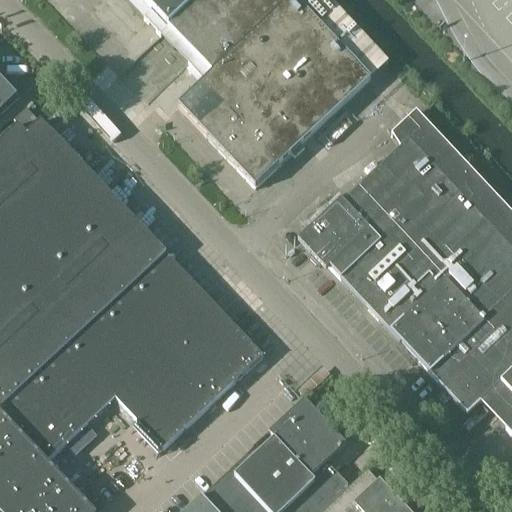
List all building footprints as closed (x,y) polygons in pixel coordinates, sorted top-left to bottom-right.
[(137,0),(167,31),(211,78),(177,110),(254,192),(369,84),(387,66),(325,0),(137,0)] [(0,115),(16,101),(0,84),(0,115)] [(36,123),(25,111),(12,123),(23,134),(36,123)] [(340,204),(298,244),(297,245),(325,274),(328,271),(389,336),(429,378),(466,418),(496,390),(511,406),(511,218),(415,115),(391,138),(399,151),(342,205),(340,204)] [(0,146),(0,511),(87,511),(44,467),(114,403),(162,454),(261,361),(165,259),(39,126),(25,139),(17,130),(0,146)] [(400,511),(366,474),(331,507),(308,482),(342,450),(302,406),(188,511),(400,511)]
